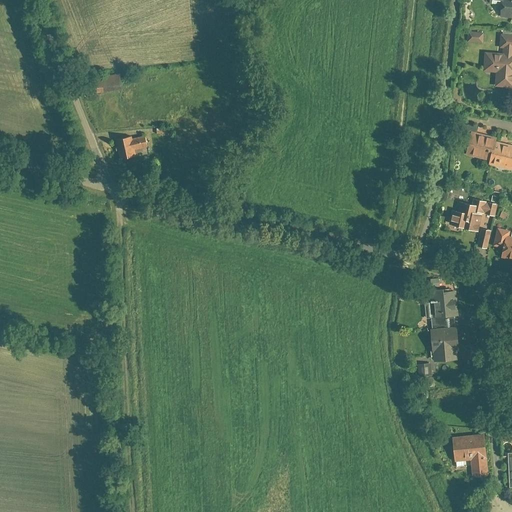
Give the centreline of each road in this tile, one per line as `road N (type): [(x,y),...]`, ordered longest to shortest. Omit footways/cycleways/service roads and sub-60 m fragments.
road 1 (residential): [(477,274),(111,187)]
road 2 (residential): [(111,187),(128,511)]
road 3 (residential): [(511,506),(500,507),(477,274)]
road 4 (residential): [(37,0),(111,187)]
